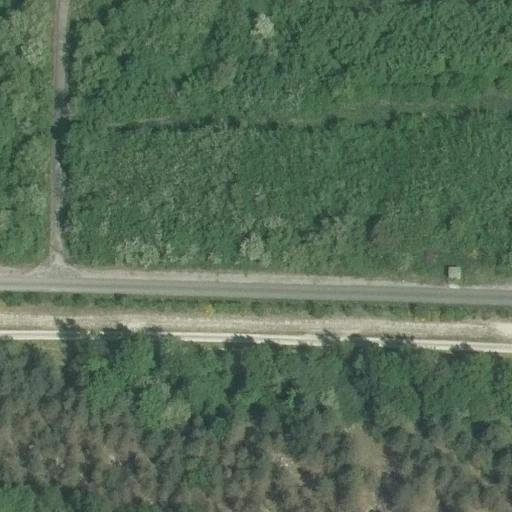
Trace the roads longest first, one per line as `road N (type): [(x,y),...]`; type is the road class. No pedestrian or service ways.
road 1 (track): [(511,356),(0,336)]
road 2 (unclassified): [(511,312),(0,300)]
